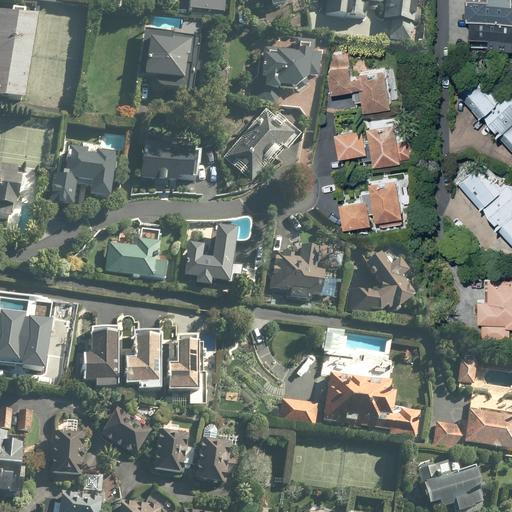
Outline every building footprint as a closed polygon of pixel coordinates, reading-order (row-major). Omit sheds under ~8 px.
[(190,0),(190,8),(224,11),(225,0),(190,0)] [(261,0),(262,3),(272,1),(273,8),(292,6),(290,0),(261,0)] [(385,7),(384,0),(326,0),(326,17),(336,17),(336,20),(368,21),(369,7),(385,7)] [(425,26),(423,25),(424,12),(420,12),(420,0),(386,0),(385,23),(392,23),(391,45),(417,47),(418,35),(424,36),(425,26)] [(511,0),(470,0),(470,18),(473,18),(472,42),(511,43),(511,0)] [(0,110),(9,112),(10,102),(30,105),(42,18),(0,12),(0,110)] [(138,78),(154,80),(164,93),(192,97),(198,37),(143,31),(138,78)] [(282,89),(300,90),(320,77),(324,53),(315,52),(315,41),(296,40),(295,51),(281,50),(281,53),(264,52),(263,81),(266,81),(266,91),(282,92),(282,89)] [(398,102),(389,65),(357,73),(353,49),(331,52),(336,92),(363,86),(369,109),(398,102)] [(511,85),(506,91),(484,67),(463,86),(511,140),(511,85)] [(229,154),(257,178),(268,165),(273,169),(285,155),(283,153),(298,135),(268,109),(229,154)] [(404,162),(420,159),(416,138),(405,140),(401,119),(372,125),(379,162),(403,157),(404,162)] [(369,125),(340,130),(345,154),(373,149),(369,125)] [(178,137),(163,136),(162,145),(144,144),(141,181),(195,184),(197,147),(178,146),(178,137)] [(61,177),(54,177),(50,204),(75,208),(78,184),(91,185),(90,197),(112,200),(118,157),(97,154),(90,153),(69,151),(65,175),(61,174),(61,177)] [(511,180),(508,184),(483,158),(463,177),(511,228),(511,180)] [(0,221),(14,224),(16,214),(18,214),(21,197),(23,198),(26,181),(19,180),(20,174),(0,169),(0,221)] [(405,175),(375,179),(380,220),(410,216),(405,175)] [(374,195),(344,200),(349,226),(378,220),(374,195)] [(213,284),(235,286),(235,279),(243,279),(244,269),(236,269),(238,232),(218,231),(216,262),(204,262),(205,248),(190,247),(188,280),(197,280),(197,288),(213,289),(213,284)] [(141,279),(168,281),(171,254),(162,253),(163,245),(137,242),(136,249),(109,247),(106,276),(133,278),(133,281),(141,282),(141,279)] [(300,260),(273,257),(269,290),(324,296),(326,273),(318,272),(320,251),(301,249),(300,260)] [(384,318),(400,307),(401,309),(418,296),(406,280),(413,274),(403,260),(395,266),(386,254),(369,266),(386,288),(379,295),(349,290),(346,312),(384,318)] [(484,297),(483,321),(510,322),(510,324),(511,323),(511,274),(493,274),(492,297),(484,297)] [(51,322),(0,315),(0,366),(44,372),(51,322)] [(137,338),(128,337),(127,383),(161,384),(162,338),(137,338)] [(119,338),(90,338),(90,355),(83,355),(83,383),(96,383),(96,390),(118,390),(119,338)] [(190,406),(204,406),(205,352),(201,352),(202,345),(178,345),(177,364),(168,364),(167,394),(190,394),(190,406)] [(476,364),(459,363),(458,383),(475,384),(476,364)] [(419,433),(422,413),(401,410),(400,412),(394,411),(397,395),(391,394),(392,382),(331,373),(324,420),(419,433)] [(316,428),(318,404),(280,400),(277,424),(316,428)] [(12,409),(0,408),(0,428),(11,430),(12,409)] [(136,457),(151,429),(142,425),(146,417),(137,412),(133,420),(115,410),(100,438),(136,457)] [(32,411),(17,411),(16,432),(31,432),(32,411)] [(435,423),(431,448),(462,452),(464,444),(511,451),(511,417),(468,411),(466,428),(435,423)] [(179,435),(180,427),(166,425),(166,434),(159,433),(155,475),(183,477),(185,465),(187,465),(189,436),(179,435)] [(85,436),(56,433),(55,443),(56,444),(56,448),(54,448),(54,454),(55,454),(55,458),(53,458),(52,475),(81,478),(85,436)] [(9,435),(0,434),(0,494),(18,497),(23,446),(8,444),(9,435)] [(196,483),(226,487),(227,474),(237,475),(239,457),(230,456),(231,444),(201,441),(196,483)] [(484,492),(476,467),(465,470),(460,456),(418,470),(429,507),(440,503),(442,511),(454,507),(455,511),(473,511),(480,510),(475,494),(484,492)] [(63,493),(62,502),(47,500),(45,511),(100,511),(103,497),(63,493)] [(160,511),(161,507),(119,503),(118,511),(160,511)]
